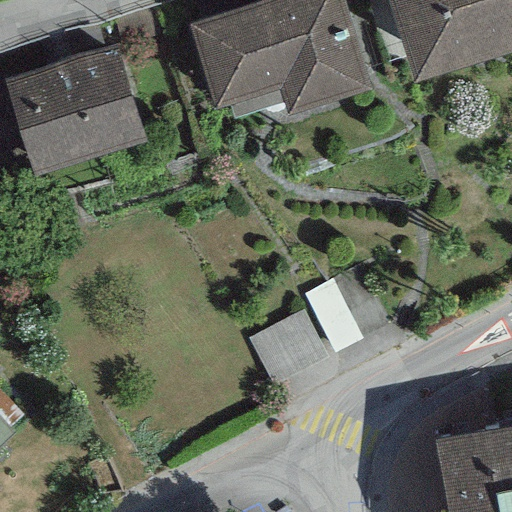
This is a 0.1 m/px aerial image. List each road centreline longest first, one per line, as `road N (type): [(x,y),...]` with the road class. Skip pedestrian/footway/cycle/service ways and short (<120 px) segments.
road 1 (residential): [(511,330),(419,382),(365,443),(359,489)]
road 2 (residential): [(359,489),(274,489),(199,511)]
